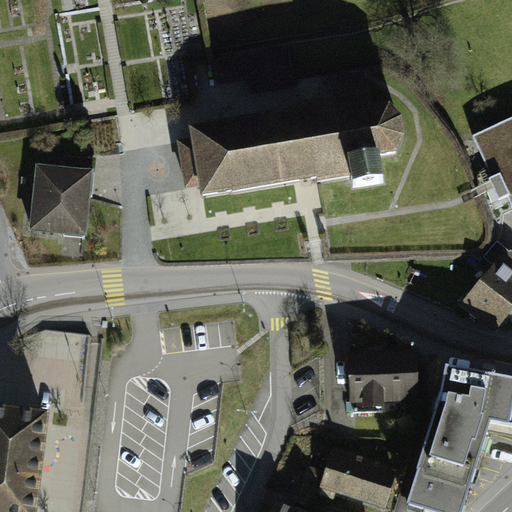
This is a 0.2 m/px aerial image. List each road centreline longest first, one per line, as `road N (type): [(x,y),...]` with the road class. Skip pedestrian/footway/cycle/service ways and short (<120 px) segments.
road 1 (tertiary): [(18,302),(270,283)]
road 2 (tertiary): [(270,283),(322,289),(436,335),(511,352)]
road 3 (residential): [(243,511),(277,439),(281,411),(270,283)]
